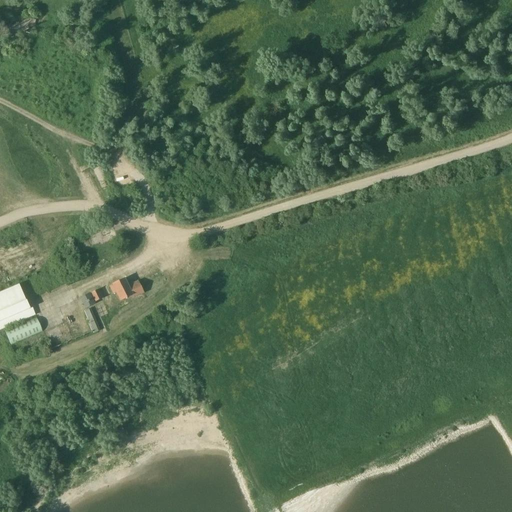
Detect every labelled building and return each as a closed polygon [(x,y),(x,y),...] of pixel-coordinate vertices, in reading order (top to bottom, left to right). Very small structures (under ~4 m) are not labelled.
[(0,36),(21,37),(22,25),(0,25),(0,36)] [(93,274),(129,263),(125,251),(90,262),(93,274)] [(112,286),(109,287),(113,294),(115,293),(119,301),(133,295),(134,298),(143,293),(137,282),(127,286),(124,280),(112,286)] [(0,329),(1,329),(34,315),(30,305),(28,306),(25,300),(18,286),(0,293),(0,329)] [(94,305),(94,303),(103,299),(99,290),(78,299),(83,310),(94,305)] [(11,346),(42,333),(36,318),(5,331),(11,346)]
